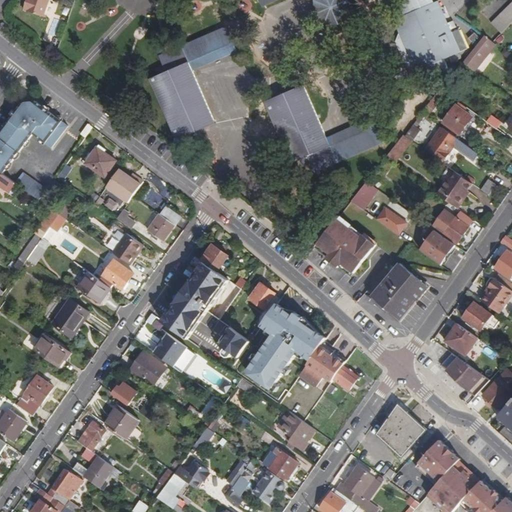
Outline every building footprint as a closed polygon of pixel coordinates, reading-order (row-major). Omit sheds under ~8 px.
[(44,16),(49,0),(27,0),(25,9),(44,16)] [(275,0),(317,0),(315,7),(320,19),(333,24),(344,19),(349,7),(345,0),(260,0),(263,6),(275,0)] [(466,49),(457,26),(451,29),(446,19),(450,18),(447,12),(444,13),(438,1),(436,2),(435,0),(394,0),(394,1),(401,17),(395,20),(400,31),(397,43),(408,67),(417,70),(421,68),(436,75),(448,70),(443,59),(449,56),(452,62),(462,57),(459,52),(466,49)] [(502,33),(511,23),(511,2),(492,23),(502,33)] [(227,27),(183,46),(193,70),(238,51),(227,27)] [(479,36),(475,33),(469,38),(473,42),(479,36)] [(492,40),(484,35),(462,63),(466,66),(474,57),(477,59),(492,40)] [(193,70),(183,46),(160,56),(167,72),(152,79),(179,140),(216,123),(193,70)] [(466,66),(462,63),(451,77),(457,81),(464,73),(467,75),(471,69),(466,66)] [(315,173),(338,163),(328,139),(304,86),(267,102),(293,163),(308,157),(315,173)] [(128,103),(134,96),(127,90),(121,97),(128,103)] [(446,93),(441,90),(422,113),(426,116),(430,118),(446,93)] [(22,103),(0,132),(0,172),(3,175),(12,163),(8,161),(11,157),(15,160),(30,140),(24,135),(26,133),(27,134),(32,133),(34,134),(53,149),(70,127),(36,101),(35,103),(30,109),(24,105),(22,103)] [(455,107),(445,121),(453,126),(451,128),(460,135),(473,117),(465,111),(467,108),(459,102),(456,107),(455,107)] [(426,116),(422,113),(418,119),(422,122),(426,116)] [(488,123),(499,129),(503,121),(492,115),(488,123)] [(429,127),(433,123),(427,118),(424,123),(429,127)] [(328,139),(338,163),(383,143),(372,119),(328,139)] [(414,126),(406,136),(413,141),(420,130),(414,126)] [(480,153),(459,139),(449,132),(447,135),(441,130),(427,151),(443,162),(453,147),(474,161),(480,153)] [(121,170),(124,166),(106,153),(107,150),(100,145),(93,155),(91,154),(86,160),(88,162),(86,165),(112,183),(121,170)] [(66,164),(58,178),(64,181),(73,168),(66,164)] [(134,179),(121,170),(112,183),(108,188),(129,204),(135,196),(144,183),(135,177),(134,179)] [(3,175),(0,172),(0,184),(11,191),(16,184),(3,175)] [(448,180),(441,189),(463,204),(468,197),(465,195),(473,183),(457,172),(451,181),(448,180)] [(16,184),(40,201),(48,191),(23,174),(16,184)] [(482,190),(490,195),(497,185),(489,180),(482,190)] [(368,182),(352,202),(365,210),(379,190),(368,182)] [(439,194),(460,208),(463,204),(441,189),(439,194)] [(95,194),(91,200),(97,204),(101,198),(95,194)] [(105,200),(101,198),(97,204),(100,207),(105,200)] [(168,207),(162,215),(176,225),(177,226),(183,218),(168,207)] [(386,208),(378,220),(399,235),(408,223),(386,208)] [(435,226),(459,242),(474,220),(461,211),(458,217),(446,209),(435,226)] [(51,228),(60,215),(53,211),(44,223),(51,228)] [(119,221),(132,230),(136,224),(127,218),(129,214),(124,211),(118,220),(119,221)] [(154,211),(144,226),(148,230),(159,214),(154,211)] [(67,220),(60,215),(51,228),(58,233),(67,220)] [(164,242),(176,225),(162,215),(161,215),(149,232),(155,236),(154,239),(156,240),(158,238),(164,242)] [(342,215),(339,218),(362,236),(364,233),(342,215)] [(332,253),(329,256),(340,265),(343,262),(355,272),(378,243),(364,233),(362,236),(339,218),(319,243),(332,253)] [(457,244),(436,229),(421,250),(442,265),(457,244)] [(367,230),(364,233),(378,243),(380,241),(367,230)] [(114,253),(131,266),(145,247),(127,234),(114,253)] [(33,253),(43,240),(36,235),(19,260),(25,264),(28,260),(33,253)] [(511,239),(507,236),(502,242),(511,248),(511,239)] [(43,240),(33,253),(41,258),(50,245),(43,240)] [(319,243),(317,247),(329,256),(332,253),(319,243)] [(214,246),(203,261),(204,262),(218,272),(230,257),(214,246)] [(496,268),(511,279),(511,277),(511,252),(509,250),(496,268)] [(28,260),(36,266),(41,258),(33,253),(28,260)] [(340,265),(329,256),(328,258),(338,267),(340,265)] [(106,275),(115,262),(110,259),(101,272),(106,275)] [(102,281),(113,289),(116,285),(123,290),(135,274),(116,261),(115,262),(106,275),(102,281)] [(218,272),(204,262),(162,322),(189,340),(231,281),(218,272)] [(343,262),(340,265),(353,275),(355,272),(343,262)] [(373,296),(400,319),(428,287),(401,264),(373,296)] [(107,296),(113,289),(102,281),(90,273),(80,288),(99,302),(105,295),(107,296)] [(511,281),(501,274),(498,279),(511,288),(511,281)] [(243,289),(248,282),(242,278),(237,285),(243,289)] [(491,293),(484,302),(501,313),(511,297),(511,288),(498,279),(496,278),(490,286),(494,288),(491,293)] [(278,304),(281,300),(276,296),(277,294),(262,284),(258,289),(255,287),(251,292),(254,295),(251,299),(271,314),(278,305),(278,304)] [(102,304),(107,296),(105,295),(99,302),(102,304)] [(84,323),(90,314),(72,300),(55,325),(71,337),(82,321),(84,323)] [(492,315),(475,302),(464,318),(473,324),(472,326),(474,328),(476,326),(482,330),(492,315)] [(278,304),(278,305),(271,314),(263,325),(270,330),(276,335),(273,338),(260,357),(256,362),(248,373),(272,390),(272,389),(276,384),(285,372),(288,367),(297,355),(300,351),(305,355),(305,356),(312,361),(324,343),(327,339),(318,332),(315,330),(314,331),(310,328),(310,327),(302,321),(304,318),(303,318),(297,313),(296,313),(294,316),(289,313),(290,312),(278,304)] [(158,317),(153,313),(147,321),(152,325),(158,317)] [(314,331),(315,330),(318,332),(319,331),(305,317),(303,318),(304,318),(302,321),(310,327),(310,328),(314,331)] [(479,338),(458,323),(447,341),(467,356),(479,338)] [(240,358),(251,342),(232,328),(221,344),(227,348),(224,352),(225,355),(228,358),(232,357),(234,353),(240,358)] [(37,350),(47,336),(45,334),(34,348),(37,350)] [(169,335),(155,354),(175,367),(188,348),(169,335)] [(73,354),(47,336),(37,350),(60,367),(66,359),(68,360),(73,354)] [(341,355),(324,343),(312,361),(301,376),(317,388),(325,377),(333,382),(333,381),(336,377),(344,366),(345,365),(337,360),(341,355)] [(129,371),(152,388),(166,369),(153,360),(153,359),(145,353),(135,365),(134,365),(129,371)] [(491,379),(454,353),(443,364),(476,395),(491,379)] [(337,360),(345,365),(348,360),(341,355),(337,360)] [(360,377),(344,366),(336,377),(352,388),(360,377)] [(511,394),(511,371),(508,368),(484,395),(489,400),(486,403),(491,407),(493,404),(498,408),(511,394)] [(18,406),(34,417),(54,388),(39,377),(18,406)] [(243,379),(238,386),(249,393),(254,386),(243,379)] [(333,382),(329,388),(333,391),(338,385),(333,381),(333,382)] [(129,405),(129,406),(138,392),(125,383),(122,389),(119,387),(114,395),(129,405)] [(511,402),(500,416),(511,426),(511,402)] [(152,420),(158,412),(146,403),(141,411),(152,420)] [(378,435),(409,462),(433,435),(399,404),(378,435)] [(117,432),(127,439),(140,420),(120,406),(106,425),(109,427),(117,432)] [(187,413),(195,419),(198,413),(191,408),(187,413)] [(0,431),(14,442),(28,422),(10,410),(0,424),(0,431)] [(279,428),(282,430),(293,414),(291,412),(279,428)] [(307,442),(316,430),(305,422),(293,414),(282,430),(293,438),(288,445),(294,449),(296,446),(303,451),(309,443),(307,442)] [(94,423),(80,442),(88,449),(93,452),(107,432),(94,423)] [(117,432),(109,427),(107,430),(115,435),(117,432)] [(214,432),(208,428),(198,442),(205,446),(214,432)] [(0,456),(8,445),(0,438),(0,456)] [(460,461),(462,459),(441,441),(417,467),(438,486),(460,461)] [(93,452),(88,449),(82,457),(94,465),(100,457),(93,452)] [(287,481),(299,464),(278,449),(275,454),(279,457),(271,469),(287,481)] [(80,464),(75,470),(104,490),(105,488),(102,486),(105,482),(110,475),(115,468),(100,457),(94,465),(90,471),(80,464)] [(438,486),(429,495),(447,511),(453,511),(461,505),(465,499),(482,481),(460,461),(438,486)] [(186,481),(198,490),(210,472),(196,462),(188,473),(180,467),(176,474),(186,481)] [(351,488),(345,496),(357,504),(360,506),(368,511),(373,511),(377,507),(367,500),(379,483),(374,479),(369,475),(370,473),(360,466),(347,485),(351,488)] [(122,473),(115,468),(110,475),(117,480),(122,473)] [(229,481),(235,486),(243,473),(237,469),(229,481)] [(49,494),(65,506),(83,481),(67,470),(49,494)] [(255,474),(248,470),(243,477),(250,482),(255,474)] [(391,470),(384,477),(390,482),(397,475),(391,470)] [(283,483),(284,481),(270,472),(254,493),(270,504),(277,495),(275,494),(279,489),(282,489),(284,488),(284,485),(283,483)] [(176,474),(158,498),(177,511),(186,511),(176,505),(179,501),(174,497),(186,481),(176,474)] [(488,486),(482,481),(465,499),(471,505),(488,486)] [(343,482),(337,490),(345,496),(351,488),(347,485),(343,482)] [(494,511),(505,501),(499,496),(500,495),(495,490),(494,491),(488,486),(471,505),(470,507),(473,510),(470,511),(494,511)] [(61,511),(65,506),(49,494),(42,489),(37,497),(42,500),(33,511),(61,511)] [(337,490),(335,489),(321,508),(326,511),(331,511),(334,509),(338,511),(351,511),(357,504),(345,496),(337,490)] [(421,504),(412,497),(408,503),(416,510),(421,504)] [(511,511),(511,499),(509,497),(505,501),(494,511),(511,511)] [(471,505),(465,499),(461,505),(468,511),(470,511),(473,510),(470,507),(471,505)] [(134,511),(145,511),(149,507),(141,502),(134,511)]
